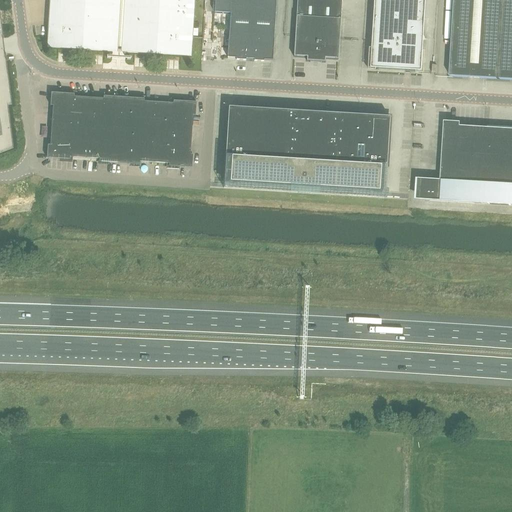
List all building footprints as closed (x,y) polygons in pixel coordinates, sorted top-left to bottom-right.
[(49,0),(48,29),(52,29),(51,44),(82,46),(81,47),(119,50),(157,52),(157,50),(188,52),(189,38),(193,38),(194,0),(49,0)] [(250,59),(253,0),(215,0),(214,13),(230,14),(227,58),(236,58),(236,60),(246,61),(246,59),(250,59)] [(273,61),(276,0),(253,0),(250,59),(254,59),(254,61),(264,62),(264,60),(273,61)] [(297,0),(294,57),(297,57),(297,56),(307,57),(307,58),(307,59),(307,60),(308,60),(309,61),(310,61),(321,62),(322,62),(323,62),(324,61),(324,60),(325,60),(325,59),(325,58),(335,59),(338,59),(341,0),(297,0)] [(420,72),(424,0),(373,0),(369,69),(420,72)] [(511,0),(454,0),(450,76),(511,80),(511,0)] [(51,29),(48,29),(47,46),(81,47),(82,45),(50,44),(51,29)] [(191,54),(192,38),(189,38),(188,52),(157,50),(157,52),(191,54)] [(87,128),(89,98),(74,97),(74,95),(51,93),(50,106),(53,106),(52,126),(87,128)] [(122,131),(124,98),(104,97),(103,99),(89,98),(87,128),(122,131)] [(157,133),(159,103),(144,102),(144,99),(124,98),(122,131),(157,133)] [(195,116),(196,103),(173,101),(173,104),(159,103),(157,133),(192,135),(193,116),(195,116)] [(237,138),(226,138),(224,182),(223,189),(271,191),(272,185),(276,111),(238,108),(237,138)] [(271,191),(309,194),(309,187),(314,113),(276,111),(272,185),(271,191)] [(314,113),(309,187),(309,194),(346,196),(347,190),(351,115),(314,113)] [(389,117),(351,115),(347,190),(346,196),(384,198),(385,192),(389,117)] [(503,167),(505,129),(444,125),(442,163),(503,167)] [(85,158),(87,128),(52,126),(50,146),(48,145),(47,158),(70,160),(70,157),(85,158)] [(119,163),(122,131),(87,128),(85,158),(99,159),(99,162),(119,163)] [(511,167),(511,129),(505,129),(503,167),(511,167)] [(155,163),(157,133),(122,131),(119,163),(140,164),(140,162),(155,163)] [(192,168),(193,155),(190,155),(192,135),(157,133),(155,163),(169,164),(169,166),(192,168)] [(500,202),(503,167),(442,163),(441,180),(431,179),(430,200),(481,204),(481,201),(500,202)] [(511,167),(503,167),(500,202),(511,202),(511,167)]
